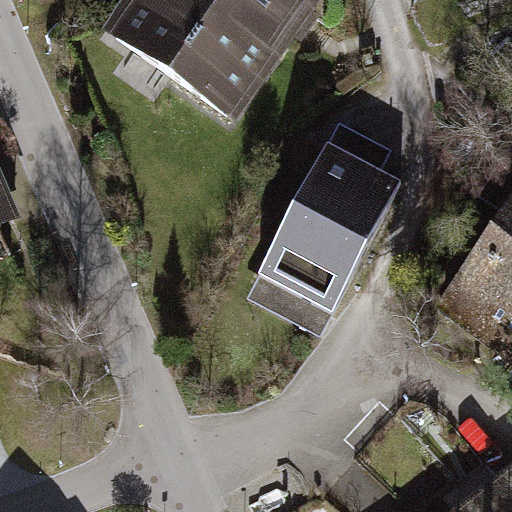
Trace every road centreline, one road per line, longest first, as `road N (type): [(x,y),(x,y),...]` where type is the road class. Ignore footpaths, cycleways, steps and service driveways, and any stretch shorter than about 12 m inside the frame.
road 1 (residential): [(176,464),(0,42)]
road 2 (residential): [(33,511),(176,464)]
